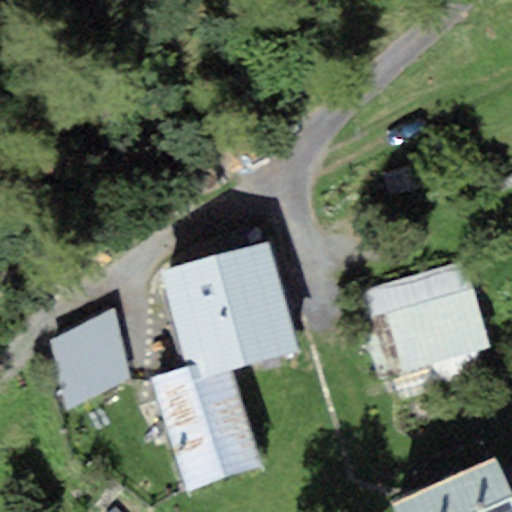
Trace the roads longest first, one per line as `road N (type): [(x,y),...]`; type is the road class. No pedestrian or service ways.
road 1 (track): [(454,0),(275,169),(146,259),(134,286),(132,335)]
road 2 (track): [(281,185),(511,75)]
road 3 (track): [(316,301),(281,185)]
